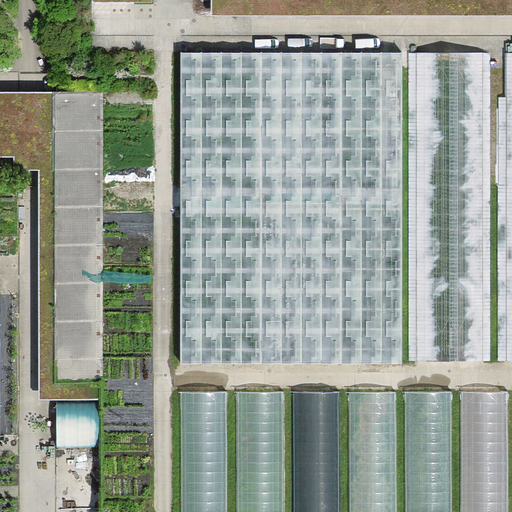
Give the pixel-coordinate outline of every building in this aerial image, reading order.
[(511,0),(208,0),(209,14),(511,13),(511,0)] [(180,52),(179,361),(400,362),(401,52),(180,52)] [(417,53),(417,361),(483,361),(483,53),(417,53)] [(0,92),(0,156),(16,157),(15,171),(41,171),(41,400),(99,401),(103,94),(0,92)] [(285,511),(285,391),(238,392),(238,511),(285,511)] [(339,511),(339,391),(292,391),(292,511),(339,511)] [(227,511),(228,392),(180,392),(180,511),(227,511)] [(508,511),(508,392),(461,392),(461,511),(508,511)] [(451,511),(451,393),(404,393),(404,511),(451,511)] [(395,511),(395,394),(348,394),(348,511),(395,511)]
